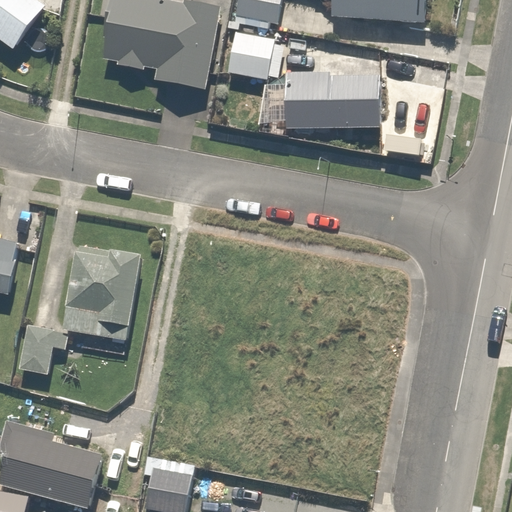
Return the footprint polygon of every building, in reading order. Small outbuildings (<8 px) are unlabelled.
[(50,10),(36,0),(0,0),(0,39),(18,53),(50,10)] [(223,10),(163,0),(115,0),(105,59),(159,68),(156,84),(209,93),(223,10)] [(282,0),(238,0),(237,12),(279,20),(282,0)] [(426,26),(428,0),(334,0),(333,18),(426,26)] [(279,41),(235,33),(228,74),(272,81),(279,41)] [(384,131),(385,75),(289,74),(289,130),(384,131)] [(0,300),(13,304),(26,246),(0,240),(0,300)] [(142,258),(80,247),(65,331),(127,342),(142,258)] [(22,373),(50,375),(53,349),(62,350),(64,333),(26,329),(22,373)] [(0,487),(92,510),(104,459),(53,447),(57,431),(10,419),(0,460),(0,487)] [(192,511),(198,461),(148,456),(146,475),(152,476),(147,511),(192,511)] [(25,511),(27,496),(0,493),(0,511),(25,511)]
